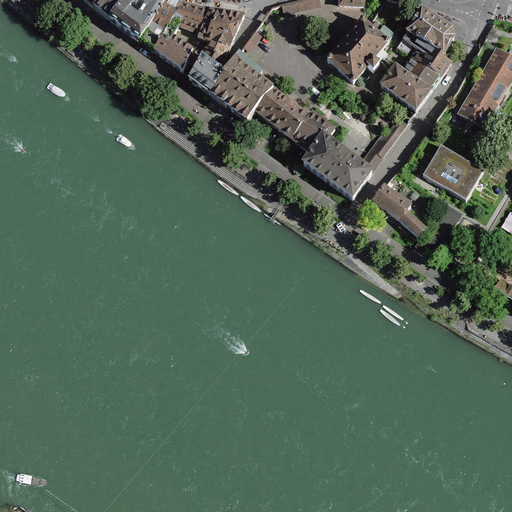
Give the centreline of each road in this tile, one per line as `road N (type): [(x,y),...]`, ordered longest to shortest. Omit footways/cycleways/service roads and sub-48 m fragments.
road 1 (residential): [(60,0),(351,219)]
road 2 (residential): [(351,219),(450,87),(480,10)]
road 3 (residential): [(511,321),(351,219)]
